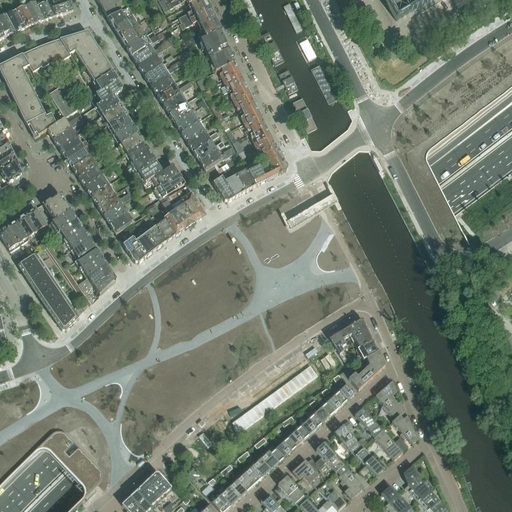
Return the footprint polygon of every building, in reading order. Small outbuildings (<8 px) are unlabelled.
[(41,0),(40,0),(34,3),(35,4),(37,8),(43,23),(44,23),(54,19),(49,10),(47,5),(44,6),(41,0)] [(68,2),(67,0),(51,0),(50,1),(53,8),(59,6),(69,3),(68,2)] [(108,0),(98,5),(107,21),(124,13),(117,0),(108,0)] [(154,2),(153,0),(136,0),(141,9),(154,2)] [(167,0),(159,4),(162,9),(179,0),(167,0)] [(187,3),(190,8),(205,1),(204,0),(179,0),(162,9),(165,15),(187,3)] [(247,0),(238,0),(254,32),(261,29),(247,0)] [(381,0),(396,23),(433,0),(381,0)] [(33,1),(23,5),(24,9),(34,27),(43,23),(37,8),(35,4),(34,3),(33,1)] [(210,11),(205,1),(190,8),(191,11),(185,15),(186,16),(169,24),(172,29),(173,28),(173,29),(200,16),(200,15),(202,14),(203,16),(205,16),(204,14),(210,11)] [(53,8),(49,10),(54,19),(72,14),(73,10),(69,3),(59,6),(53,8)] [(291,6),(284,10),(297,34),(305,30),(291,6)] [(15,12),(15,13),(25,30),(34,27),(24,9),(15,12)] [(197,23),(200,29),(215,22),(210,11),(204,14),(205,16),(203,16),(202,14),(200,15),(200,16),(173,29),(174,30),(178,28),(179,31),(197,23)] [(107,21),(113,31),(130,19),(126,12),(125,13),(124,13),(107,21)] [(15,13),(5,17),(15,35),(19,33),(24,30),(25,30),(15,13)] [(5,17),(0,19),(0,30),(5,39),(15,35),(5,17)] [(113,31),(119,40),(136,29),(130,19),(113,31)] [(152,33),(142,39),(125,49),(125,50),(131,59),(150,47),(169,35),(167,31),(156,38),(155,36),(168,28),(164,20),(149,29),(152,33)] [(221,33),(215,22),(200,29),(203,34),(184,43),(187,49),(200,43),(221,33)] [(119,40),(125,49),(142,39),(136,29),(119,40)] [(266,32),(259,35),(274,66),(281,63),(266,32)] [(223,40),(221,33),(200,43),(213,69),(232,59),(229,51),(228,51),(223,40)] [(68,43),(78,57),(80,55),(94,45),(87,34),(66,40),(68,43)] [(306,36),(296,41),(307,62),(317,57),(306,36)] [(52,47),(63,63),(69,61),(69,60),(72,59),(62,45),(60,42),(52,47)] [(131,59),(137,69),(156,57),(172,47),(168,42),(157,49),(158,50),(153,53),(150,47),(131,59)] [(78,57),(82,65),(99,53),(94,45),(80,55),(78,57)] [(53,67),(63,63),(52,47),(52,48),(50,46),(43,50),(53,67)] [(48,68),(53,67),(43,50),(42,51),(41,49),(33,54),(44,70),(48,68)] [(33,75),(44,70),(33,54),(32,54),(31,53),(23,58),(22,57),(22,58),(23,60),(33,75)] [(99,53),(82,65),(88,74),(105,63),(99,53)] [(137,69),(144,79),(162,67),(156,57),(137,69)] [(5,83),(6,87),(18,81),(25,78),(18,62),(17,60),(16,60),(0,68),(0,73),(4,81),(5,80),(6,83),(5,83)] [(144,79),(150,88),(168,77),(183,67),(180,62),(170,69),(171,69),(165,73),(162,67),(144,79)] [(111,72),(105,63),(88,74),(94,84),(95,83),(111,73),(111,72)] [(219,77),(222,84),(240,75),(235,64),(234,65),(234,64),(220,71),(222,75),(219,77)] [(320,67),(311,72),(329,104),(338,100),(320,67)] [(287,69),(276,75),(288,99),(299,93),(287,69)] [(96,96),(96,97),(118,83),(111,73),(95,83),(101,93),(96,96)] [(241,75),(240,75),(222,84),(224,89),(221,91),(224,97),(230,93),(245,86),(240,75),(241,75)] [(79,77),(49,96),(57,108),(70,100),(69,100),(87,89),(79,77)] [(150,88),(151,91),(156,97),(174,86),(168,77),(150,88)] [(6,87),(11,96),(31,89),(25,78),(18,81),(6,87)] [(209,90),(204,80),(197,84),(202,94),(209,90)] [(122,88),(118,83),(96,97),(101,104),(98,105),(97,105),(93,107),(94,110),(113,98),(121,93),(122,88)] [(156,97),(162,107),(180,95),(192,88),(190,84),(178,91),(174,86),(156,97)] [(250,96),(245,86),(230,93),(236,104),(250,96)] [(16,106),(35,97),(31,89),(11,96),(16,106)] [(209,90),(202,94),(206,102),(209,100),(208,97),(212,95),(209,90)] [(180,95),(162,107),(168,117),(186,105),(180,95)] [(250,96),(236,104),(241,114),(256,107),(251,97),(252,96),(251,96),(250,96)] [(21,116),(40,107),(35,97),(16,106),(18,110),(20,110),(21,112),(20,113),(21,116)] [(113,98),(94,110),(100,120),(119,107),(113,98)] [(70,100),(57,108),(64,120),(77,112),(70,100)] [(202,102),(196,106),(199,110),(205,107),(202,102)] [(213,115),(218,113),(212,102),(207,105),(213,115)] [(299,102),(292,105),(306,134),(313,131),(299,102)] [(174,126),(192,114),(186,105),(168,117),(174,126)] [(21,116),(27,128),(44,116),(40,107),(21,116)] [(100,120),(106,129),(126,117),(119,107),(100,120)] [(256,107),(241,114),(243,118),(239,119),(243,126),(261,118),(256,107)] [(213,115),(219,125),(224,122),(218,113),(213,115)] [(180,135),(198,124),(192,114),(174,126),(180,135)] [(47,133),(57,126),(51,117),(47,120),(45,118),(44,117),(44,116),(27,128),(27,129),(29,128),(35,140),(47,133)] [(106,129),(112,138),(132,126),(126,117),(106,129)] [(246,138),(266,128),(261,118),(262,118),(262,117),(261,118),(243,126),(243,127),(238,129),(241,136),(244,135),(246,138)] [(64,121),(57,126),(47,133),(53,142),(70,131),(82,123),(79,118),(67,126),(64,121)] [(225,135),(230,133),(224,122),(219,125),(225,135)] [(186,145),(204,134),(198,124),(180,135),(186,145)] [(138,136),(132,126),(112,138),(119,148),(138,136)] [(253,148),(271,139),(266,128),(246,138),(246,139),(248,138),(253,148)] [(59,152),(77,141),(84,136),(82,133),(75,138),(70,131),(53,142),(59,152)] [(225,135),(232,146),(236,143),(230,133),(225,135)] [(192,154),(210,143),(204,134),(186,145),(192,154)] [(102,136),(97,139),(101,145),(105,141),(102,136)] [(119,148),(124,157),(144,145),(138,136),(119,148)] [(277,149),(277,150),(272,139),(271,139),(253,148),(257,155),(258,154),(260,157),(261,157),(262,157),(278,149),(277,149)] [(0,145),(0,158),(11,152),(6,142),(6,141),(0,145)] [(77,141),(59,152),(65,162),(83,150),(88,147),(85,142),(80,146),(77,141)] [(198,164),(216,153),(210,143),(192,154),(198,164)] [(236,143),(232,146),(241,161),(246,159),(236,143)] [(126,159),(130,167),(150,155),(144,145),(124,157),(120,160),(122,162),(126,159)] [(198,164),(202,170),(204,173),(212,169),(213,167),(234,154),(231,149),(224,154),(223,156),(220,158),(216,153),(198,164)] [(285,164),(281,155),(278,149),(262,157),(265,164),(266,163),(267,164),(273,162),(276,168),(283,165),(285,164)] [(65,162),(72,171),(89,159),(83,150),(65,162)] [(11,152),(0,158),(0,172),(2,171),(15,162),(14,160),(13,156),(11,152)] [(156,164),(150,155),(130,167),(137,176),(156,164)] [(74,174),(75,176),(78,180),(95,169),(93,166),(89,159),(72,171),(74,174)] [(115,169),(109,159),(102,164),(105,169),(98,174),(95,169),(78,180),(84,190),(101,179),(101,178),(115,169)] [(15,162),(2,171),(11,184),(20,178),(21,175),(20,173),(19,171),(17,166),(17,165),(15,162)] [(265,183),(275,178),(278,177),(284,174),(286,173),(287,171),(287,170),(287,167),(286,166),(285,165),(283,165),(276,168),(273,162),(267,164),(267,165),(262,167),(261,164),(256,166),(265,183)] [(162,173),(156,164),(137,176),(142,185),(141,186),(141,187),(162,173)] [(234,177),(245,194),(255,189),(244,171),(237,176),(234,169),(231,164),(226,166),(234,177)] [(221,169),(225,175),(229,171),(226,166),(221,169)] [(244,171),(255,189),(256,188),(265,183),(256,166),(252,168),(244,171)] [(156,191),(161,187),(178,176),(173,169),(170,168),(162,173),(141,187),(143,189),(144,188),(145,190),(153,186),(156,191)] [(217,173),(220,178),(234,200),(245,194),(234,177),(227,181),(224,175),(221,169),(216,172),(217,173)] [(11,184),(2,171),(0,172),(0,190),(4,189),(7,186),(11,184)] [(184,187),(184,186),(178,176),(161,187),(156,191),(153,192),(154,192),(153,193),(159,203),(164,200),(174,193),(184,187)] [(227,205),(227,204),(234,200),(220,178),(211,183),(222,200),(224,203),(224,204),(227,205)] [(91,199),(108,188),(118,181),(117,179),(106,186),(101,179),(84,190),(91,199)] [(91,199),(94,205),(97,209),(114,198),(125,191),(123,187),(112,194),(108,188),(91,199)] [(194,225),(202,219),(203,216),(184,187),(174,193),(175,195),(177,198),(180,203),(185,210),(194,225)] [(97,209),(103,218),(120,207),(134,198),(128,188),(125,190),(128,195),(117,202),(114,198),(97,209)] [(174,193),(164,200),(167,205),(177,198),(175,195),(174,193)] [(70,212),(60,198),(57,197),(43,206),(51,219),(47,222),(50,226),(70,212)] [(169,218),(163,222),(174,238),(184,231),(170,210),(165,202),(160,206),(169,218)] [(194,225),(185,210),(180,203),(170,210),(184,231),(194,225)] [(165,245),(174,238),(163,222),(153,206),(143,213),(146,218),(142,221),(145,225),(149,222),(150,224),(151,223),(165,245)] [(120,207),(103,218),(109,228),(126,216),(120,207)] [(35,211),(25,218),(38,237),(47,231),(35,211)] [(57,230),(59,233),(76,222),(70,212),(50,226),(53,232),(57,230)] [(113,233),(115,237),(132,226),(126,216),(109,228),(113,233)] [(28,243),(38,237),(25,218),(16,224),(28,243)] [(58,233),(59,234),(65,243),(82,231),(76,222),(59,233),(58,233)] [(156,252),(165,245),(151,223),(150,224),(148,226),(149,228),(142,232),(156,252)] [(19,249),(28,243),(16,224),(7,230),(19,249)] [(0,239),(10,255),(19,249),(7,230),(0,234),(0,239)] [(156,252),(142,232),(141,230),(138,232),(140,234),(137,235),(141,240),(136,244),(137,246),(145,260),(156,252)] [(65,243),(71,252),(89,240),(82,231),(65,243)] [(117,239),(126,254),(137,246),(136,244),(131,236),(130,237),(127,232),(117,239)] [(71,252),(77,262),(95,250),(89,240),(71,252)] [(145,260),(137,246),(126,254),(134,265),(138,266),(145,260)] [(46,249),(52,258),(56,255),(50,247),(46,249)] [(73,265),(79,273),(101,258),(95,250),(77,262),(73,265)] [(14,262),(18,268),(29,262),(25,255),(14,262)] [(56,255),(52,258),(57,266),(61,263),(56,255)] [(18,268),(24,277),(40,266),(34,258),(29,262),(18,268)] [(107,267),(101,259),(101,258),(79,273),(84,282),(107,267)] [(67,271),(61,263),(57,266),(63,274),(67,271)] [(24,277),(29,285),(45,274),(40,266),(24,277)] [(82,295),(91,290),(112,275),(107,267),(84,282),(85,282),(77,287),(82,295)] [(67,271),(63,274),(68,282),(71,279),(67,271)] [(29,285),(34,293),(51,282),(45,274),(29,285)] [(115,285),(116,281),(112,275),(91,290),(98,300),(107,292),(115,285)] [(73,290),(77,287),(71,279),(68,282),(73,290)] [(34,293),(40,301),(56,289),(51,282),(34,293)] [(77,287),(73,290),(79,298),(82,295),(77,287)] [(40,301),(46,309),(63,298),(56,289),(40,301)] [(82,295),(79,298),(84,306),(87,310),(90,307),(82,295)] [(63,298),(46,309),(49,315),(51,317),(68,306),(63,298)] [(51,317),(56,325),(74,313),(68,306),(51,317)] [(74,313),(56,325),(61,332),(65,332),(78,319),(87,310),(84,306),(74,313)] [(0,317),(0,352),(3,352),(7,348),(9,346),(9,345),(7,347),(4,344),(6,341),(0,317)] [(357,333),(366,329),(363,323),(359,321),(346,330),(351,337),(353,341),(358,338),(357,337),(359,336),(357,333)] [(353,341),(359,350),(373,343),(366,329),(357,333),(359,336),(357,337),(358,338),(353,341)] [(346,330),(339,334),(344,341),(349,338),(351,337),(346,330)] [(339,334),(329,341),(339,357),(343,364),(349,361),(344,354),(345,353),(342,349),(347,346),(344,341),(339,334)] [(360,358),(351,363),(354,367),(363,362),(378,353),(373,343),(359,350),(357,351),(360,358)] [(385,368),(378,353),(363,362),(342,375),(358,393),(385,368)] [(395,421),(404,413),(400,403),(397,406),(391,399),(396,394),(391,384),(375,399),(382,407),(381,409),(387,416),(389,414),(395,421)] [(347,387),(334,398),(342,407),(354,396),(347,387)] [(334,398),(321,410),(329,419),(342,407),(334,398)] [(321,410),(308,422),(316,430),(329,419),(321,410)] [(357,426),(362,431),(364,429),(374,440),(382,433),(362,411),(354,418),(359,424),(357,426)] [(401,435),(399,437),(403,442),(406,440),(411,447),(417,442),(404,413),(395,421),(391,425),(401,435)] [(308,422),(296,433),(304,442),(316,430),(308,422)] [(342,428),(334,436),(354,458),(355,458),(363,450),(342,428)] [(296,433),(283,445),(291,453),(304,442),(296,433)] [(382,433),(374,440),(373,441),(393,463),(402,455),(382,433)] [(51,440),(38,454),(39,453),(40,453),(43,453),(46,453),(48,454),(49,455),(83,490),(83,492),(84,494),(85,495),(85,497),(84,498),(84,500),(84,501),(83,503),(86,506),(96,497),(93,493),(97,489),(99,487),(100,485),(100,483),(100,480),(100,478),(99,475),(96,473),(68,442),(66,440),(65,440),(63,438),(61,438),(60,438),(57,438),(55,438),(54,439),(51,440)] [(399,440),(393,446),(401,454),(407,449),(399,440)] [(283,445),(270,456),(278,465),(291,453),(283,445)] [(321,459),(319,461),(323,466),(325,464),(335,475),(343,468),(323,446),(315,453),(321,459)] [(365,469),(359,474),(363,479),(369,474),(375,480),(383,473),(363,450),(355,458),(365,469)] [(266,452),(258,459),(270,473),(278,465),(270,456),(266,452)] [(258,459),(249,467),(261,480),(270,473),(258,459)] [(303,479),(301,480),(307,487),(309,485),(316,493),(317,492),(325,485),(309,467),(313,463),(310,460),(306,464),(305,462),(291,475),(298,482),(303,478),(303,479)] [(249,467),(242,474),(254,487),(261,480),(249,467)] [(341,483),(339,485),(346,492),(347,490),(355,498),(364,490),(343,468),(335,475),(335,476),(341,483)] [(407,488),(404,490),(416,504),(429,493),(420,482),(412,468),(403,476),(407,488)] [(192,484),(200,477),(194,470),(186,477),(192,484)] [(242,474),(234,481),(246,494),(254,487),(242,474)] [(151,480),(142,488),(136,494),(150,509),(171,490),(158,476),(155,476),(151,480)] [(286,479),(277,487),(298,510),(298,509),(306,501),(286,479)] [(234,481),(226,488),(238,502),(246,494),(234,481)] [(325,511),(326,511),(331,508),(335,511),(339,511),(345,507),(325,485),(317,492),(327,503),(322,508),(325,511)] [(226,488),(217,496),(230,509),(238,502),(226,488)] [(388,505),(385,508),(388,511),(407,511),(410,510),(390,488),(380,497),(381,498),(385,502),(388,505)] [(446,511),(429,493),(416,504),(423,511),(446,511)] [(136,494),(129,500),(140,511),(152,511),(150,509),(136,494)] [(217,511),(226,511),(230,509),(217,496),(209,503),(217,511)] [(282,511),(268,496),(260,503),(266,510),(263,511),(282,511)] [(381,498),(376,503),(379,507),(385,502),(381,498)] [(140,511),(129,500),(121,507),(125,511),(140,511)] [(315,511),(306,501),(298,509),(301,511),(315,511)]
